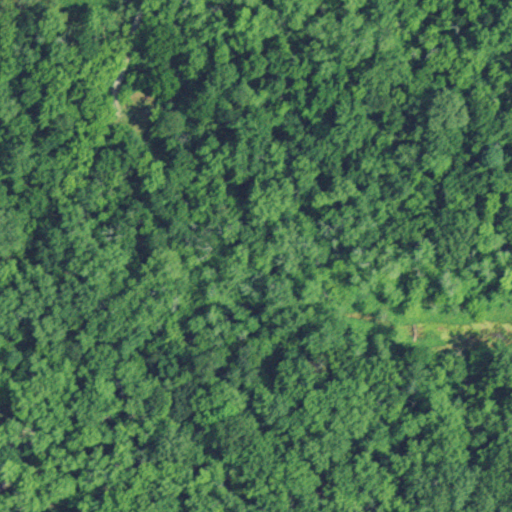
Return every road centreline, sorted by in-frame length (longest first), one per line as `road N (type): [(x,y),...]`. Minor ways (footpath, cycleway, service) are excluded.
road 1 (residential): [(142,0),(27,448)]
road 2 (track): [(27,448),(93,469),(136,460),(207,463),(327,500),(426,511)]
